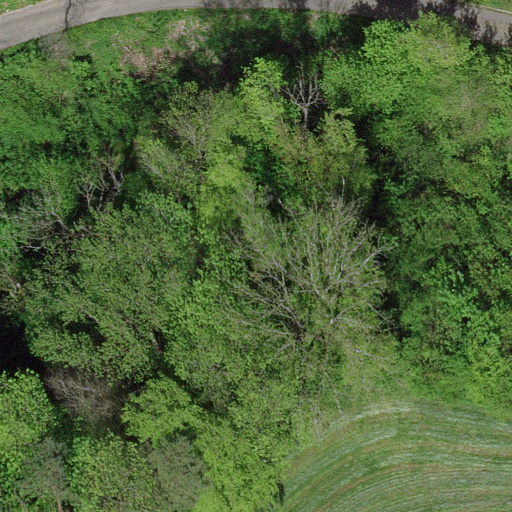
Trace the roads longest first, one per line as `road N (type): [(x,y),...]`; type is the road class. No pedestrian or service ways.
road 1 (unclassified): [(511,32),(368,0)]
road 2 (unclassified): [(122,0),(0,34)]
